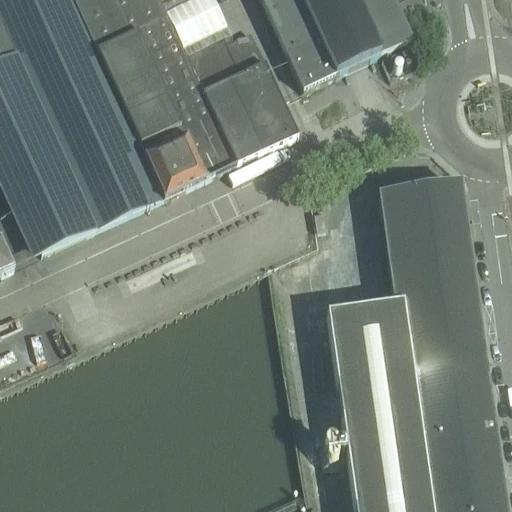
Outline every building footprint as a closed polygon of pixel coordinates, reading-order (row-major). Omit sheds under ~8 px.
[(0,0),(0,22),(98,237),(163,207),(69,0),(0,0)] [(156,0),(69,0),(163,207),(205,187),(236,173),(297,145),(281,110),(250,41),(234,48),(223,25),(177,46),(156,0)] [(256,0),(302,100),(402,54),(411,49),(391,6),(388,0),(256,0)] [(404,0),(392,6),(404,31),(425,21),(414,0),(404,0)] [(0,195),(32,268),(98,237),(0,22),(0,195)] [(502,511),(459,194),(378,206),(394,315),(327,325),(353,511),(502,511)] [(0,282),(13,277),(32,268),(0,195),(0,282)] [(325,222),(314,224),(317,241),(328,240),(325,222)]
